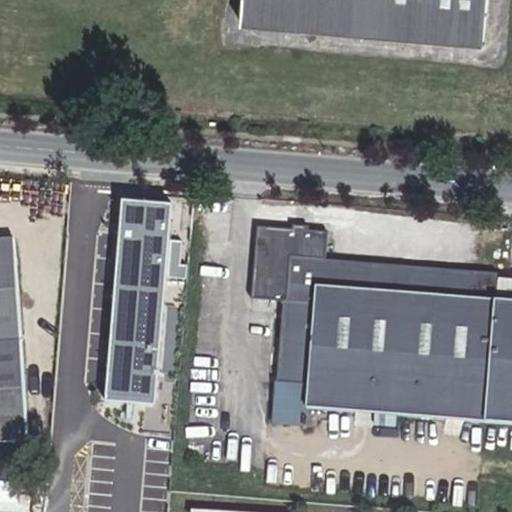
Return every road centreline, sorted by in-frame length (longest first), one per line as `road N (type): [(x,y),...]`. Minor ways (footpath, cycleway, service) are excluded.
road 1 (unclassified): [(0,143),(511,185)]
road 2 (unknown): [(0,195),(34,194),(49,203),(58,361)]
